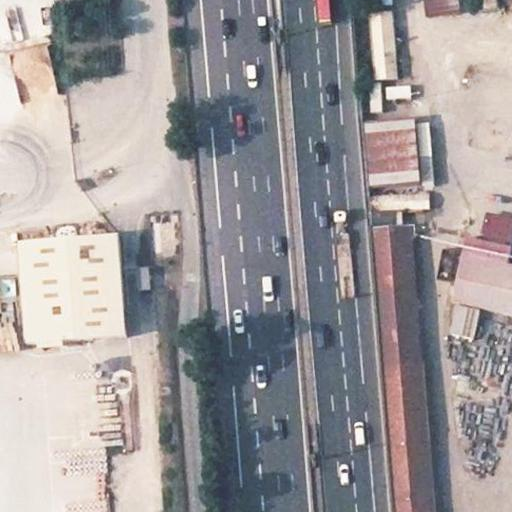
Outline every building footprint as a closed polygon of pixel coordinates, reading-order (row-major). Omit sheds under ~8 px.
[(424,0),(427,17),(461,11),(458,0),(424,0)] [(419,121),(369,125),(374,190),(424,186),(419,121)] [(21,243),(29,344),(126,336),(118,235),(21,243)] [(511,249),(469,240),(455,303),(511,316),(511,266),(509,266),(511,253),(511,249)] [(371,249),(392,511),(432,511),(413,247),(371,249)]
